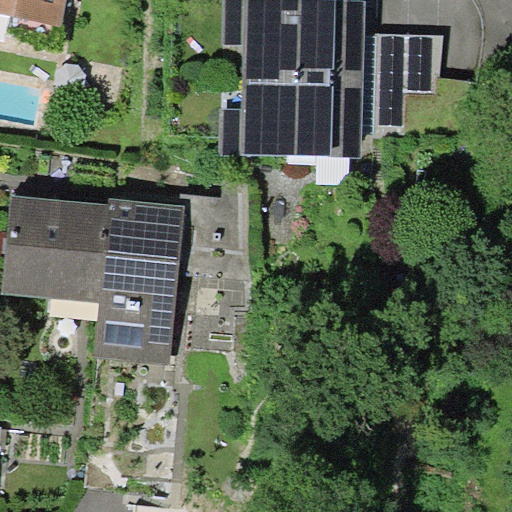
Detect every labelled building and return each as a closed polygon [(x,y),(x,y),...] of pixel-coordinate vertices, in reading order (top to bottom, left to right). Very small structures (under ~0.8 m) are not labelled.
[(47,41),(54,0),(0,0),(0,19),(6,20),(4,33),(47,41)] [(249,82),(349,85),(351,10),(315,9),(315,0),(287,0),(287,8),(251,7),(249,82)] [(401,143),(403,39),(370,39),(370,142),(401,143)] [(438,40),(403,39),(401,143),(461,144),(467,86),(434,83),(438,40)] [(346,160),(349,85),(249,82),(247,158),(283,159),(283,167),(311,168),(311,160),(346,160)] [(47,283),(99,287),(105,214),(34,208),(34,201),(7,199),(0,282),(0,293),(46,298),(47,283)] [(105,210),(105,214),(99,287),(92,352),(163,359),(172,279),(248,287),(245,206),(204,207),(203,219),(105,210)]
